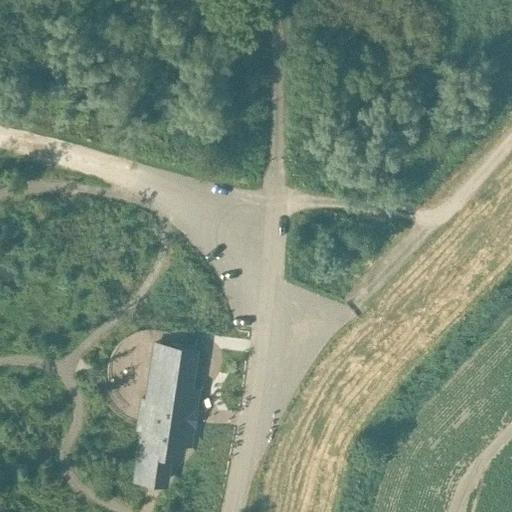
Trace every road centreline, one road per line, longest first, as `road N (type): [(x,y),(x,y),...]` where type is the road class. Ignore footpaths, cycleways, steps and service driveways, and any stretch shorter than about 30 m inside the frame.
road 1 (residential): [(232,511),(263,350),(275,158)]
road 2 (track): [(438,216),(351,308),(327,322),(267,309)]
road 3 (track): [(273,191),(438,216)]
